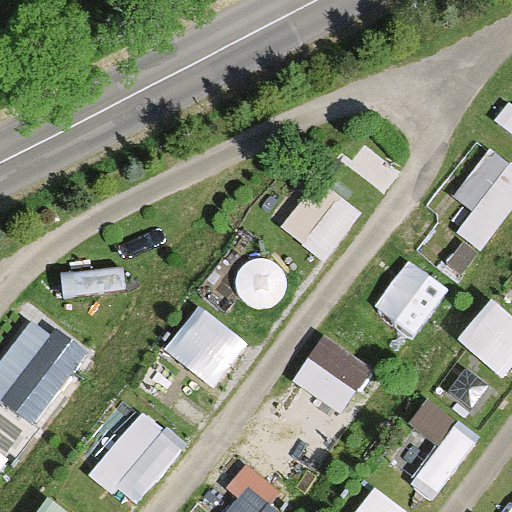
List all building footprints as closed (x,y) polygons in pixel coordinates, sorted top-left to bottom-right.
[(365,144),(330,190),(354,208),(389,162),(365,144)] [(469,212),(453,232),(463,240),(444,265),(459,276),(511,206),(511,165),(507,162),(504,165),(484,149),(448,196),(469,212)] [(281,304),(280,258),(231,259),(232,306),(281,304)] [(55,296),(120,294),(119,269),(54,271),(55,296)] [(425,270),(382,327),(405,345),(449,288),(425,270)] [(511,321),(484,300),(453,341),(500,377),(511,360),(511,321)] [(193,306),(160,350),(209,387),(242,343),(193,306)] [(44,324),(15,361),(56,392),(84,355),(44,324)] [(323,335),(288,380),(332,414),(338,405),(354,418),(367,401),(351,389),(367,368),(323,335)] [(0,366),(0,429),(9,436),(40,396),(0,366)] [(121,392),(90,432),(144,473),(175,433),(121,392)] [(404,482),(430,501),(477,434),(420,395),(402,422),(432,443),(404,482)] [(0,451),(0,475),(12,461),(0,451)] [(344,511),(408,511),(367,481),(344,511)] [(275,511),(244,488),(226,511),(275,511)] [(511,511),(511,492),(497,511),(511,511)] [(61,511),(42,497),(30,511),(61,511)]
